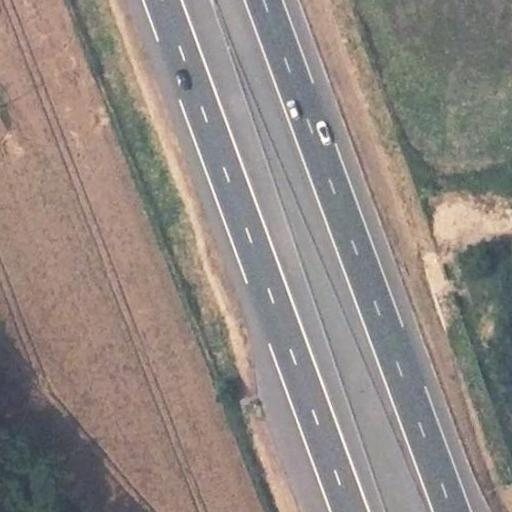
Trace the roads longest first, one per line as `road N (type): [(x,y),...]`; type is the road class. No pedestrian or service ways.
road 1 (motorway): [(454,511),(266,0)]
road 2 (motorway): [(162,0),(350,511)]
